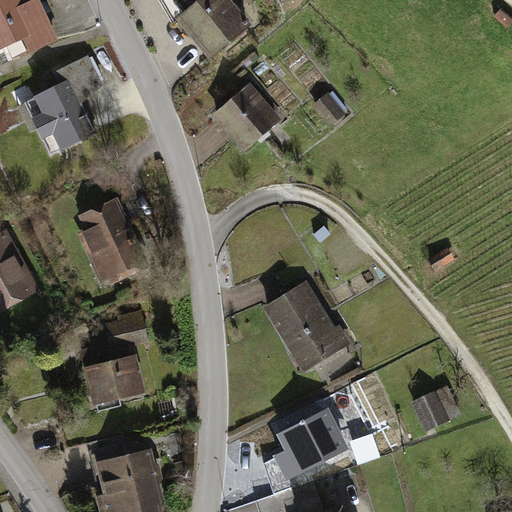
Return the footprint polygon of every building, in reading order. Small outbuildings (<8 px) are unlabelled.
[(30,0),(0,0),(0,49),(26,36),(34,50),(52,41),(30,0)] [(192,0),(202,11),(180,29),(210,64),(251,29),(226,0),(192,0)] [(93,138),(67,89),(37,104),(63,154),(93,138)] [(249,92),(220,116),(248,150),(277,126),(249,92)] [(333,93),(316,106),(332,128),(349,116),(333,93)] [(118,204),(79,220),(105,284),(145,268),(118,204)] [(8,240),(0,243),(0,310),(35,293),(8,240)] [(449,249),(432,259),(437,269),(455,259),(449,249)] [(309,278),(265,305),(304,368),(348,342),(309,278)] [(141,317),(109,325),(115,350),(148,341),(141,317)] [(135,362),(91,373),(99,405),(143,395),(135,362)] [(440,391),(416,401),(426,425),(450,416),(440,391)] [(331,406),(283,428),(302,471),(351,449),(331,406)] [(149,452),(101,463),(111,511),(140,511),(162,507),(149,452)]
